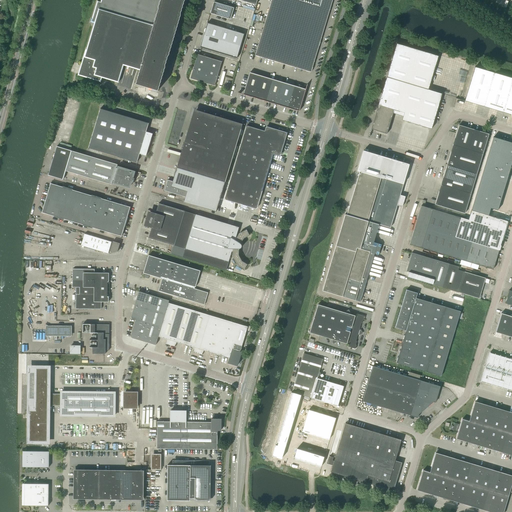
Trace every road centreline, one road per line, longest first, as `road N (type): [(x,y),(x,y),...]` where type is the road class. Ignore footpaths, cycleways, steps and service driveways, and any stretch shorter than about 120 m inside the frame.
road 1 (unclassified): [(421,437),(350,408),(423,159)]
road 2 (tertiary): [(249,385),(326,128)]
road 3 (unclassified): [(249,385),(121,346),(120,280),(131,243)]
road 4 (unclassified): [(131,243),(36,215),(44,179),(141,206)]
road 5 (unclassified): [(421,437),(466,395),(511,244)]
road 6 (unclassified): [(326,128),(177,86)]
road 7 (tertiary): [(326,128),(364,0)]
road 8 (tertiary): [(235,511),(249,385)]
road 9 (unclassified): [(141,206),(177,86)]
road 10 (tertiary): [(0,121),(31,0)]
